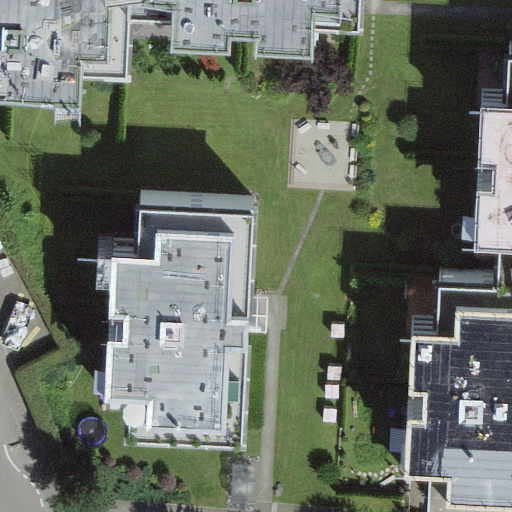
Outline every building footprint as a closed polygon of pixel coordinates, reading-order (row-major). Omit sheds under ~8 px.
[(133,0),(0,0),(0,91),(88,96),(89,68),(130,70),(133,13),(133,0)] [(133,0),(133,13),(180,15),(179,41),(236,44),(237,30),(264,31),(267,43),(322,46),(323,24),(370,26),(371,0),(133,0)] [(511,77),(511,97),(493,96),(490,156),(506,156),(505,178),(484,177),(481,240),(505,241),(503,283),(511,283),(511,77)] [(267,201),(142,195),(139,244),(122,243),(119,303),(135,304),(133,328),(117,327),(114,384),(138,385),(136,434),(256,439),(267,201)] [(511,509),(511,283),(503,283),(443,279),(441,322),(423,321),(420,379),(433,380),(432,406),(418,406),(415,464),(428,465),(426,505),(511,509)]
